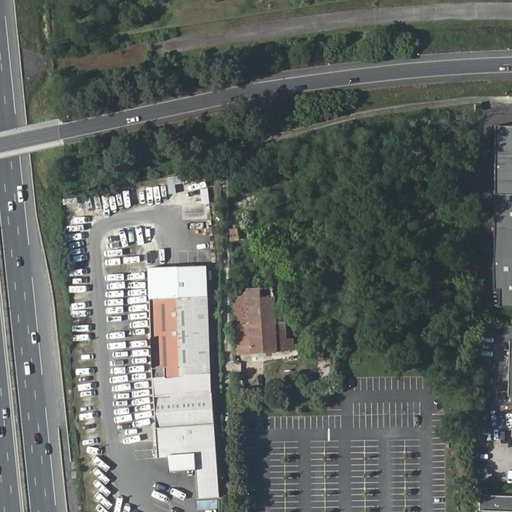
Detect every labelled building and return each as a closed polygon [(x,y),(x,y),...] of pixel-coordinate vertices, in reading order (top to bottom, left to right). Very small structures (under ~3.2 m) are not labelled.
[(511,127),(494,127),(492,291),(497,291),(497,308),(511,308),(511,127)] [(240,232),(240,224),(232,225),(232,242),(277,240),(277,231),(240,232)] [(155,395),(215,391),(208,264),(149,267),(154,375),(155,395)] [(238,328),(286,326),(286,321),(284,321),(282,278),(239,282),(240,288),(235,289),(238,328)] [(288,350),(286,326),(238,328),(239,354),(288,350)] [(215,391),(155,395),(158,457),(169,456),(170,472),(196,471),(197,499),(221,498),(215,391)] [(511,511),(511,494),(479,493),(478,511),(511,511)]
